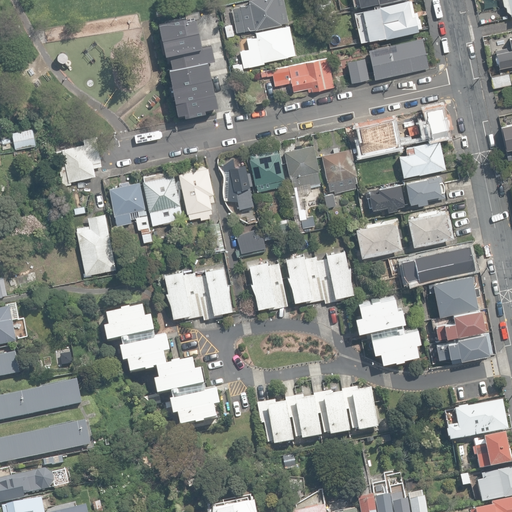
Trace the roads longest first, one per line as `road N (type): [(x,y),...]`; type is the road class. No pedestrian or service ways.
road 1 (residential): [(466,80),(114,154)]
road 2 (residential): [(500,246),(466,80)]
